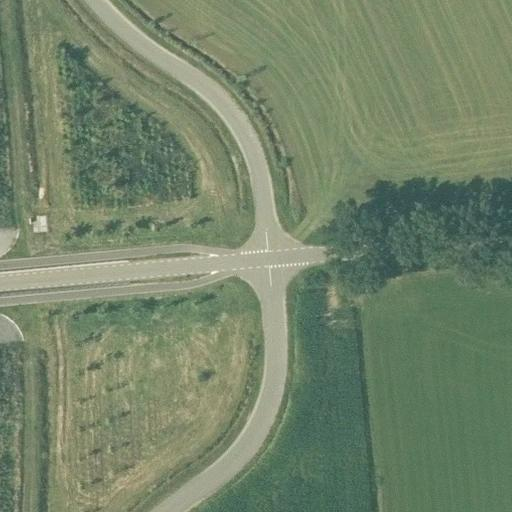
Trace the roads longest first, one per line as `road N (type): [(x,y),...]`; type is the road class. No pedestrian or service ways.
road 1 (unclassified): [(268,259),(257,159),(234,116),(91,0)]
road 2 (unclassified): [(165,511),(240,458),(271,401),(268,259)]
road 3 (unclassified): [(0,286),(268,259)]
road 4 (unclassified): [(268,259),(511,237)]
